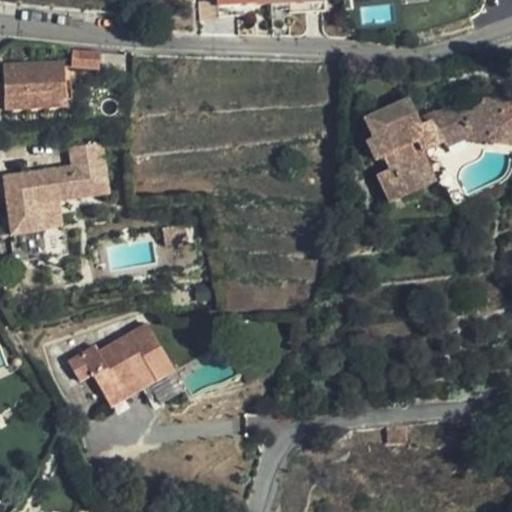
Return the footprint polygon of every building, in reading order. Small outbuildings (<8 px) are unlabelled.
[(0,0),(0,2),(44,7),(113,14),(114,0),(0,0)] [(325,11),(324,0),(216,0),(218,15),(254,15),(253,4),(289,2),(290,12),(325,11)] [(99,70),(100,52),(73,51),(71,68),(99,70)] [(68,108),(65,63),(4,66),(6,111),(68,108)] [(391,203),(415,193),(409,176),(431,166),(425,152),(446,143),(444,138),(463,130),(486,136),(492,111),(511,115),(511,101),(496,97),(470,109),(455,105),(437,114),(433,123),(422,127),(409,101),(368,120),(376,139),(370,142),(378,160),(385,159),(391,170),(378,177),(391,203)] [(509,143),(511,134),(511,115),(492,111),(486,136),(509,143)] [(100,141),(70,145),(73,166),(3,177),(11,234),(9,234),(12,261),(67,253),(64,227),(62,227),(44,230),(40,201),(57,198),(56,193),(76,190),(77,196),(108,191),(100,141)] [(409,176),(415,193),(438,182),(431,166),(409,176)] [(56,193),(57,198),(77,196),(76,190),(56,193)] [(57,198),(40,201),(44,230),(62,227),(57,198)] [(112,406),(173,370),(147,324),(99,353),(95,346),(69,362),(80,381),(92,375),(112,406)]
